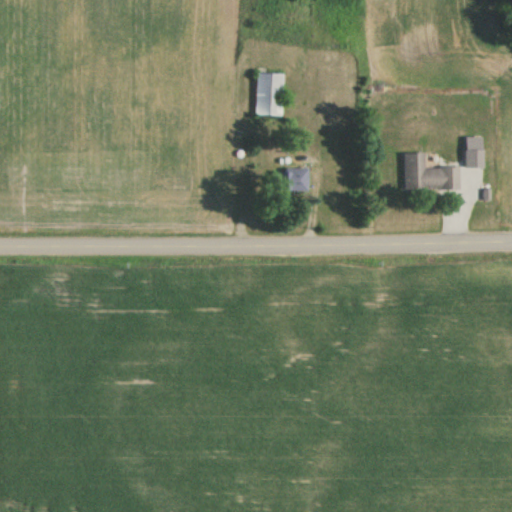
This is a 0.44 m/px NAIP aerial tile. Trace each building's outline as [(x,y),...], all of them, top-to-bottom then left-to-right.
[(280,74),(253,74),(253,116),(280,116),(280,74)] [(329,91),(329,131),(344,131),(344,91),(329,91)] [(481,169),(481,150),(464,150),(464,169),(481,169)] [(457,191),(457,167),(422,168),(421,154),(401,154),(402,192),(457,191)] [(304,193),(304,169),(274,169),(274,193),(304,193)]
